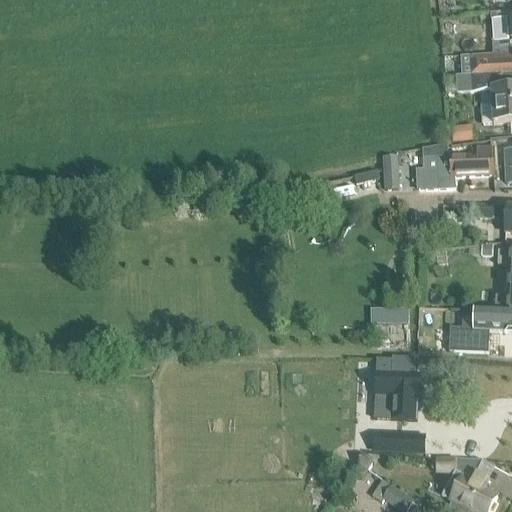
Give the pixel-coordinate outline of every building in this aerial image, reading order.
[(502,75),(511,74),(511,14),(509,15),(511,48),(501,57),(462,59),(463,78),(498,76),(502,75)] [(482,126),(493,125),(493,126),(511,126),(510,136),(511,135),(511,90),(503,91),(502,75),(498,76),(463,78),(456,78),(457,96),(490,94),(492,107),(482,108),(482,126)] [(471,127),(451,130),(453,145),(473,143),(471,127)] [(438,158),(444,158),(444,148),(423,151),(424,193),(439,191),(438,158)] [(438,158),(439,191),(452,191),(451,181),(494,179),(493,149),(477,150),(476,156),(450,157),(444,158),(438,158)] [(511,184),(511,153),(503,154),(505,185),(511,184)] [(385,191),(399,191),(399,159),(383,160),(385,191)] [(378,172),(354,178),(356,187),(380,181),(378,172)] [(327,184),(289,193),(293,210),(331,201),(327,184)] [(286,194),(273,196),(278,226),(292,223),(288,205),(286,194)] [(505,235),(506,235),(511,235),(511,210),(507,210),(495,210),(495,208),(471,207),(471,221),(495,222),(495,219),(506,219),(505,235)] [(492,259),(493,247),(482,249),(481,258),(492,259)] [(499,313),(511,313),(511,249),(510,249),(509,254),(498,253),(497,267),(509,268),(507,300),(500,300),(499,313)] [(408,312),(372,313),(373,325),(408,324),(408,312)] [(474,331),(451,330),(450,353),(488,354),(489,331),(489,328),(505,329),(505,333),(511,334),(511,340),(511,313),(499,313),(499,314),(475,314),(474,331)] [(375,399),(374,421),(415,423),(415,421),(416,401),(417,401),(418,374),(417,374),(416,374),(417,359),(406,359),(392,358),(392,359),(392,360),(391,362),(377,361),(376,372),(375,399)] [(374,437),(373,453),(425,455),(426,440),(374,437)] [(368,475),(375,462),(363,456),(356,468),(368,475)] [(453,476),(443,498),(448,504),(463,511),(490,511),(497,501),(483,495),(492,476),(480,470),(484,461),(457,461),(457,459),(436,460),(436,476),(453,476)] [(381,504),(383,502),(397,511),(408,511),(415,501),(392,488),(383,483),(373,499),(381,504)]
